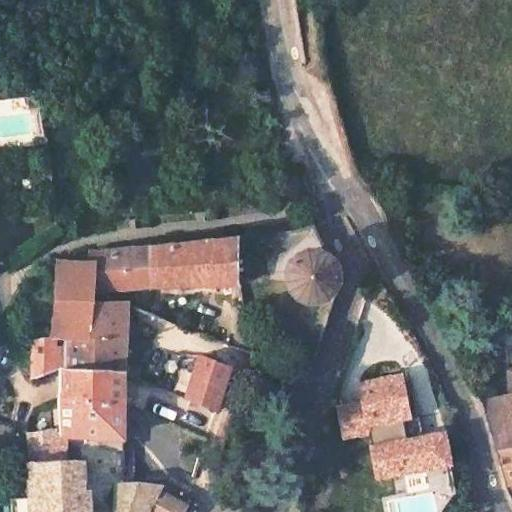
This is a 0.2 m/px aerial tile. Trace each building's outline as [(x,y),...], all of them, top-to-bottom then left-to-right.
[(304,300),(308,301),(313,302),(326,300),(329,297),(332,294),(335,291),(339,285),(341,280),(341,274),(340,267),(336,259),(329,252),(313,225),(262,234),(268,271),(288,269),(287,273),(288,281),(289,285),(291,289),(297,296),(304,300)] [(231,239),(147,247),(150,285),(154,284),(237,282),(238,238),(231,239)] [(99,262),(96,298),(127,301),(127,286),(150,285),(147,247),(121,250),(90,256),(99,262)] [(55,260),(50,338),(92,337),(96,298),(99,262),(55,260)] [(34,338),(33,377),(62,368),(125,373),(126,345),(127,308),(127,301),(96,298),(92,337),(50,338),(34,338)] [(201,356),(187,397),(207,405),(216,409),(230,366),(201,356)] [(63,411),(63,432),(91,435),(125,437),(124,424),(125,373),(62,368),(63,411)] [(365,401),(368,423),(404,417),(400,392),(406,391),(403,374),(361,381),(365,401)] [(511,382),(509,383),(470,387),(511,492),(511,382)] [(400,392),(404,417),(411,416),(406,391),(400,392)] [(368,423),(365,401),(340,405),(345,434),(370,430),(368,423)] [(26,437),(28,462),(63,460),(63,432),(63,411),(48,411),(49,428),(26,437)] [(408,439),(423,436),(420,416),(404,419),(408,439)] [(404,417),(368,423),(370,430),(378,475),(429,465),(423,436),(408,439),(404,419),(404,417)] [(423,436),(429,465),(450,462),(445,432),(423,436)] [(91,435),(90,442),(96,447),(125,448),(125,437),(91,435)] [(0,449),(0,462),(14,462),(13,449),(0,449)] [(63,460),(28,462),(29,485),(30,498),(30,503),(91,501),(91,488),(85,488),(85,460),(63,460)] [(117,482),(115,511),(116,511),(146,511),(149,508),(154,511),(184,511),(188,505),(160,489),(162,486),(137,482),(126,482),(117,482)] [(18,511),(30,511),(30,503),(30,498),(18,498),(18,511)] [(90,511),(91,501),(30,503),(30,511),(90,511)]
